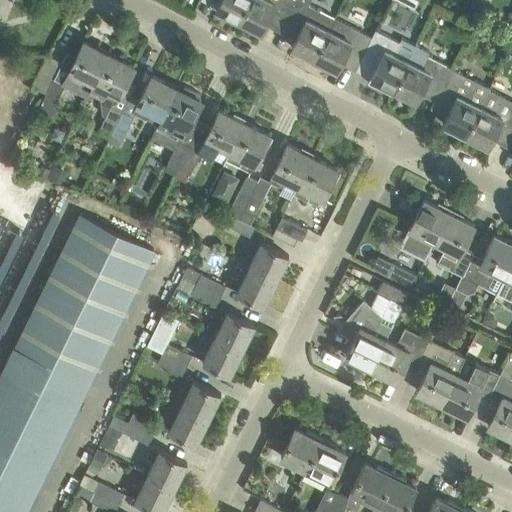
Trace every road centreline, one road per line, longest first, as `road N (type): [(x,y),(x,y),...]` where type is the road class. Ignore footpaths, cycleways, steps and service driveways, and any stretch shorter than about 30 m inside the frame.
road 1 (residential): [(398,136),(125,0)]
road 2 (residential): [(282,367),(398,136)]
road 3 (residential): [(511,482),(282,367)]
road 4 (residential): [(209,511),(282,367)]
road 5 (residential): [(511,193),(398,136)]
